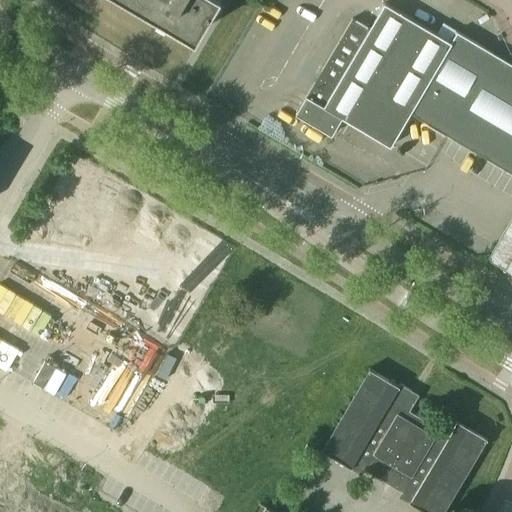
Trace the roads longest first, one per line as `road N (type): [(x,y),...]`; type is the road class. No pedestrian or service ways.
road 1 (unclassified): [(286,202),(403,300),(511,367)]
road 2 (unclassified): [(511,322),(286,202)]
road 3 (unclassified): [(286,202),(69,72)]
road 4 (residential): [(188,511),(0,398)]
road 5 (residential): [(0,194),(69,72)]
